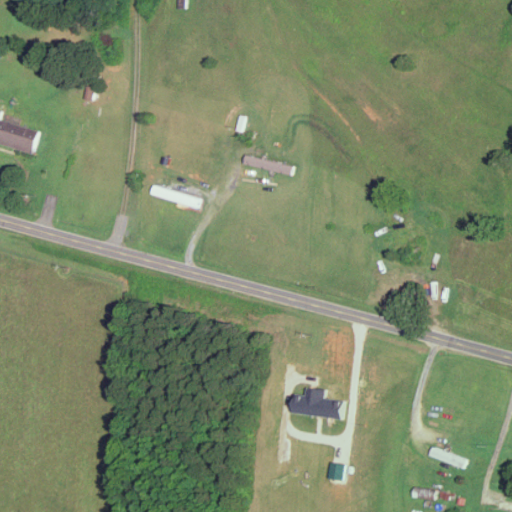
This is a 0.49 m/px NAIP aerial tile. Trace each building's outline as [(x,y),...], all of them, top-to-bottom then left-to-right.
[(0,141),(35,151),(42,129),(2,118),(5,109),(0,107),(0,141)] [(201,205),(203,196),(156,185),(154,193),(201,205)] [(437,444),(434,454),(467,467),(471,457),(437,444)] [(419,484),(418,494),(440,497),(441,487),(419,484)] [(443,488),(451,489),(457,491),(456,498),(450,497),(442,496),(443,488)]
